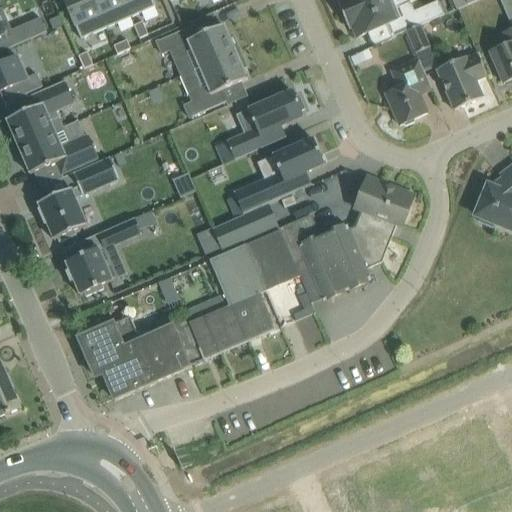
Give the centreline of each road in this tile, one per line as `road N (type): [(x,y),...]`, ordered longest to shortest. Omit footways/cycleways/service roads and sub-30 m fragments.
road 1 (residential): [(84,452),(358,340),(406,287),(425,252),(440,211),(431,154)]
road 2 (residential): [(206,511),(504,381)]
road 3 (residential): [(431,154),(387,157),(363,140),(302,0)]
road 4 (tertiary): [(84,452),(0,243)]
